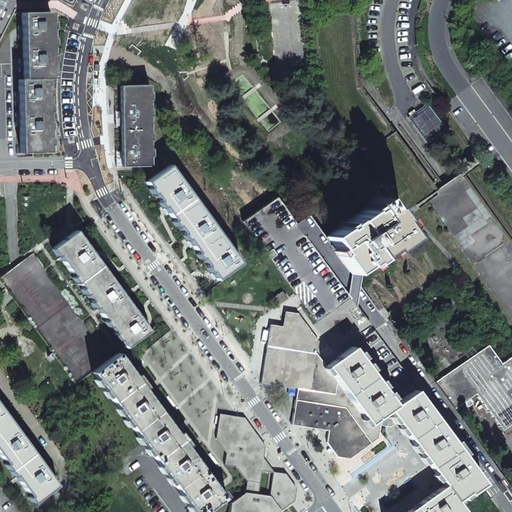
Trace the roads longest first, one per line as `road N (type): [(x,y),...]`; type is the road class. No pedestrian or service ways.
road 1 (residential): [(327,503),(109,205),(90,163)]
road 2 (residential): [(348,285),(511,509)]
road 3 (residential): [(443,0),(443,63),(511,157)]
road 4 (residential): [(90,163),(82,64),(103,0)]
